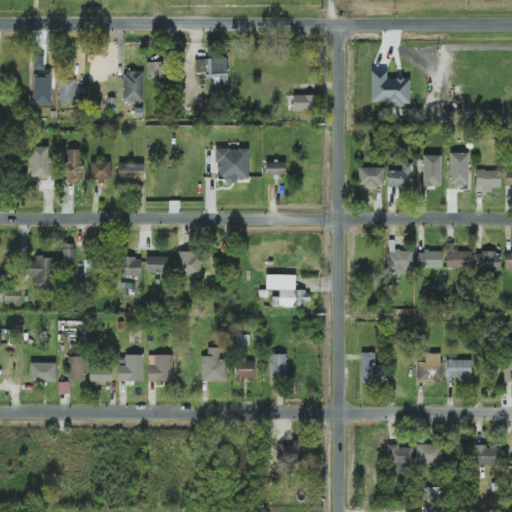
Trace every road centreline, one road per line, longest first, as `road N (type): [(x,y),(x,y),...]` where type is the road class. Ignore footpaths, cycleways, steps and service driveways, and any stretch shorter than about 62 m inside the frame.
road 1 (residential): [(511,413),(0,412)]
road 2 (residential): [(511,24),(0,23)]
road 3 (residential): [(511,217),(0,217)]
road 4 (residential): [(342,511),(339,24)]
road 5 (residential): [(341,317),(511,318)]
road 6 (residential): [(342,511),(511,511)]
